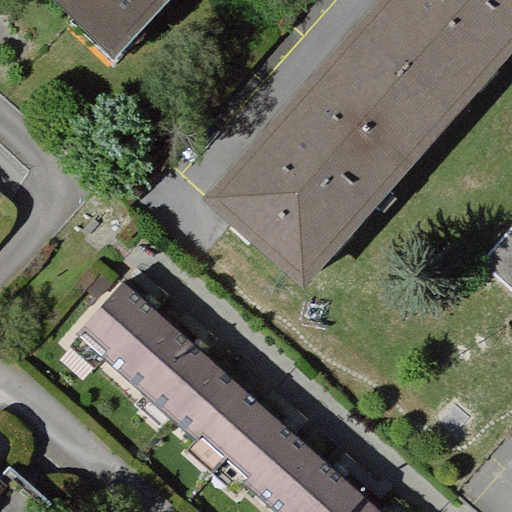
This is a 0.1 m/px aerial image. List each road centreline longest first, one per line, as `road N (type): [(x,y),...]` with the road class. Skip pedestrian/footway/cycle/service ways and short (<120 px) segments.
road 1 (residential): [(147,511),(0,381)]
road 2 (residential): [(0,269),(46,210),(49,188),(39,163),(0,129)]
